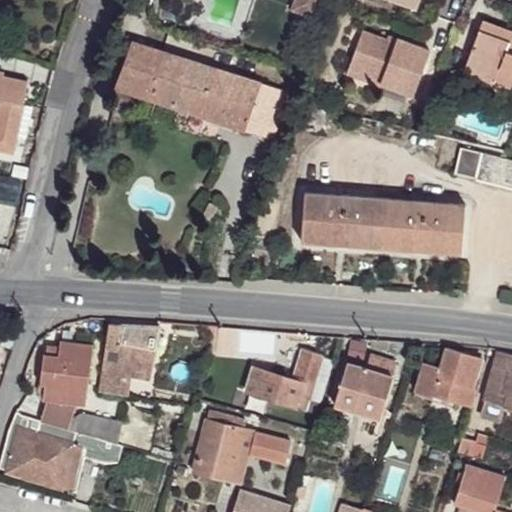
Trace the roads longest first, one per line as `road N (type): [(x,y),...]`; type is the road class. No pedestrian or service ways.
road 1 (tertiary): [(35,293),(511,333)]
road 2 (unknown): [(477,328),(497,243),(496,215),(485,199),(432,184),(292,168)]
road 3 (residential): [(99,0),(31,252),(35,293)]
road 4 (residential): [(35,293),(0,420)]
